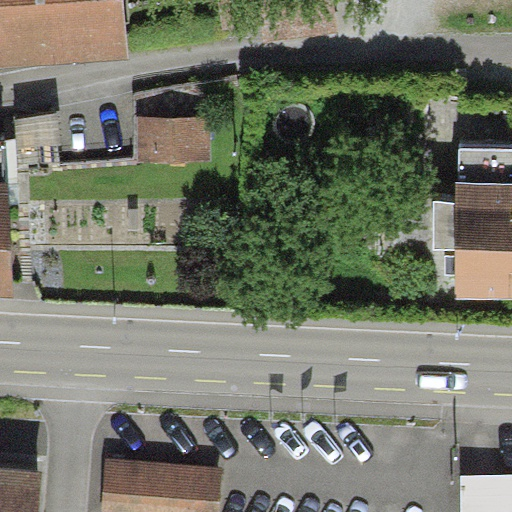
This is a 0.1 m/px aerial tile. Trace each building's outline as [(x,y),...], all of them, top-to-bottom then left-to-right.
[(124,0),(0,0),(0,65),(49,62),(128,56),(124,0)] [(221,0),(224,22),(262,17),(264,33),(339,22),(335,0),(221,0)] [(137,106),(139,160),(211,157),(209,103),(137,106)] [(0,295),(9,295),(10,144),(0,144),(0,295)] [(511,280),(511,157),(457,156),(455,279),(511,280)] [(36,511),(42,450),(0,446),(0,511),(36,511)] [(218,511),(222,458),(106,450),(101,510),(134,511),(218,511)] [(511,511),(511,463),(460,463),(460,511),(511,511)]
